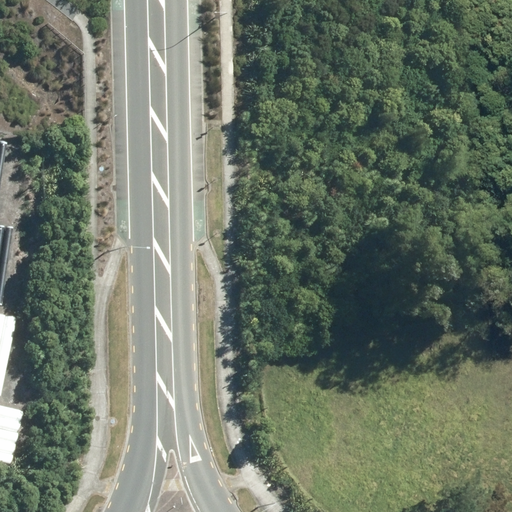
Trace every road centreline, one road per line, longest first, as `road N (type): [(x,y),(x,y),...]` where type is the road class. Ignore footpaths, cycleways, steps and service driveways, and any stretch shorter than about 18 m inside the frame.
road 1 (unclassified): [(155,0),(167,376)]
road 2 (unclassified): [(167,376),(182,440),(222,511)]
road 3 (unclassified): [(115,511),(145,457),(167,376)]
